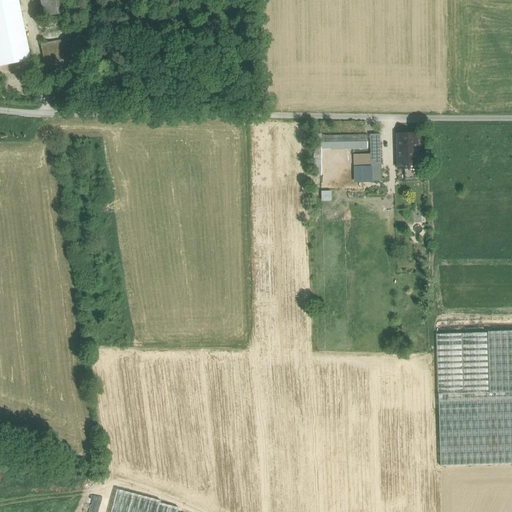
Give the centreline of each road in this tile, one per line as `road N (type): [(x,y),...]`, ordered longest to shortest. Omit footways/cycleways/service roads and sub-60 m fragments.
road 1 (track): [(511,116),(0,110)]
road 2 (track): [(106,511),(111,488),(128,481),(212,511)]
